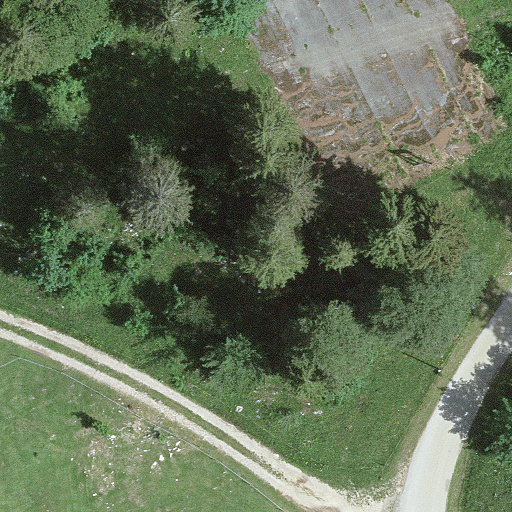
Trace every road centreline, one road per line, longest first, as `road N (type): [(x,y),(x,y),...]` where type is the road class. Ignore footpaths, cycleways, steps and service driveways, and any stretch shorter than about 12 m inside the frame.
road 1 (track): [(0,325),(109,369),(336,511)]
road 2 (unclassified): [(417,511),(451,420),(511,316)]
